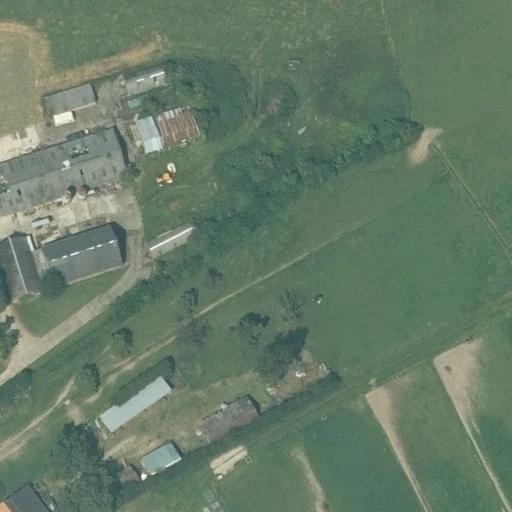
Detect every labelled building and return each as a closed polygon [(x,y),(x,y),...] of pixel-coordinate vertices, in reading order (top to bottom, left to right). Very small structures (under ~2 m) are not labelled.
[(122,78),(128,96),(166,85),(160,67),(122,78)] [(96,104),(89,84),(43,99),(50,119),(96,104)] [(137,123),(149,157),(203,137),(190,103),(137,123)] [(0,217),(127,177),(112,131),(0,167),(0,217)] [(197,238),(189,222),(144,245),(153,261),(197,238)] [(120,267),(108,228),(27,253),(23,240),(0,247),(0,272),(10,304),(36,296),(35,293),(120,267)] [(170,393),(158,376),(97,419),(109,436),(170,393)] [(210,448),(258,421),(245,399),(198,425),(210,448)] [(141,460),(150,478),(179,462),(170,444),(141,460)] [(81,494),(90,511),(94,511),(141,486),(130,467),(81,494)] [(43,511),(25,488),(0,507),(0,511),(43,511)]
